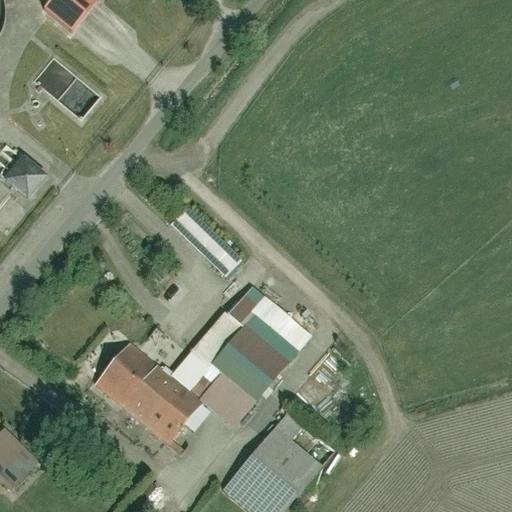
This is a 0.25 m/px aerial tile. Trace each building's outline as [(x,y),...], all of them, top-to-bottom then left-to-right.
[(9,23),(10,14),(9,6),(7,0),(0,0),(0,43),(1,42),(6,32),(9,23)] [(8,182),(30,200),(43,184),(21,167),(8,182)] [(236,427),(305,346),(259,307),(265,301),(250,288),(224,319),(239,331),(190,388),(236,427)] [(193,409),(122,352),(96,386),(167,442),(193,409)] [(296,511),(338,462),(290,422),(228,496),(246,511),(296,511)] [(13,453),(0,465),(0,476),(9,485),(27,467),(13,453)] [(135,511),(173,511),(144,486),(127,505),(135,511)]
